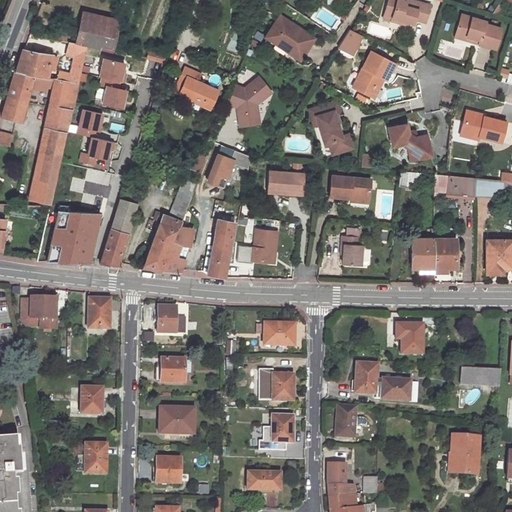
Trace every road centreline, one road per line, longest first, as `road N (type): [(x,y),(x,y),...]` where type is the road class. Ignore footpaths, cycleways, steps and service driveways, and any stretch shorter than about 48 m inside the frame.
road 1 (residential): [(127,511),(132,283)]
road 2 (residential): [(318,295),(315,511)]
road 3 (residential): [(318,295),(511,298)]
road 4 (residential): [(132,283),(318,295)]
road 5 (residential): [(0,268),(132,283)]
